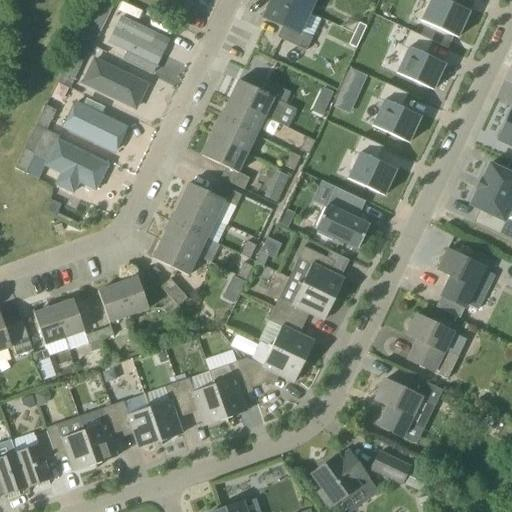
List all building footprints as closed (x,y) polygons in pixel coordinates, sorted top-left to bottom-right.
[(99,0),(91,21),(101,26),(112,0),(111,0),(99,0)] [(298,34),(308,12),(281,0),(271,0),(263,17),(298,34)] [(281,0),(308,12),(313,0),(281,0)] [(434,0),(424,24),(461,41),(472,15),(453,6),(456,0),(434,0)] [(156,66),(163,52),(146,44),(152,33),(119,17),(107,43),(156,66)] [(354,34),(361,37),(366,27),(359,24),(354,34)] [(354,34),(349,46),(356,49),(361,37),(354,34)] [(409,54),(399,76),(435,94),(446,71),(427,61),(435,44),(412,34),(403,52),(409,54)] [(134,108),(145,85),(93,60),(82,83),(134,108)] [(68,88),(73,78),(63,73),(58,83),(68,88)] [(262,93),(238,81),(229,101),(264,118),(273,100),(285,105),(290,93),(267,82),(262,93)] [(375,129),(412,146),(423,123),(403,114),(411,97),(388,86),(380,104),(385,107),(375,129)] [(114,154),(127,127),(73,101),(60,128),(114,154)] [(256,136),(264,118),(229,101),(220,119),(256,136)] [(56,112),(45,106),(36,126),(46,131),(56,112)] [(511,112),(499,140),(511,146),(511,112)] [(247,155),(256,136),(220,119),(211,138),(247,155)] [(25,150),(45,160),(56,137),(36,127),(25,150)] [(358,155),(347,180),(384,197),(395,171),(376,162),(383,148),(360,137),(353,153),(358,155)] [(95,192),(108,164),(56,138),(43,166),(59,174),(54,186),(72,194),(77,183),(95,192)] [(244,191),(249,179),(238,173),(247,155),(211,138),(202,157),(225,169),(220,179),(244,191)] [(308,155),(314,143),(305,139),(299,151),(308,155)] [(25,175),(35,155),(24,150),(15,169),(25,175)] [(294,171),(300,158),(291,154),(285,167),(294,171)] [(15,179),(0,209),(0,226),(15,234),(37,191),(15,179)] [(511,198),(480,183),(460,224),(471,230),(465,243),(498,259),(504,246),(494,241),(511,204),(511,198)] [(212,196),(189,184),(179,204),(215,221),(224,202),(236,208),(241,196),(218,185),(212,196)] [(269,186),(263,197),(276,204),(282,193),(269,186)] [(363,203),(336,190),(316,230),(319,232),(317,235),(333,243),(335,239),(359,251),(370,229),(354,221),(363,203)] [(206,239),(215,221),(179,204),(170,222),(206,239)] [(284,210),(277,225),(286,229),(293,214),(284,210)] [(197,258),(206,239),(170,222),(161,241),(197,258)] [(188,277),(197,258),(161,241),(152,260),(188,277)] [(249,260),(256,247),(247,242),(241,256),(249,260)] [(311,266),(301,286),(334,301),(344,281),(322,270),(327,259),(303,248),(298,260),(311,266)] [(464,309),(484,269),(447,251),(445,255),(438,260),(439,267),(437,272),(453,279),(451,284),(448,283),(441,297),(464,309)] [(246,281),(252,268),(243,264),(237,277),(246,281)] [(232,277),(227,287),(240,292),(244,282),(232,277)] [(128,317),(148,310),(137,278),(117,285),(128,317)] [(178,308),(187,300),(170,280),(160,288),(171,300),(178,308)] [(108,324),(128,317),(117,285),(97,292),(108,324)] [(334,301),(301,286),(292,305),(279,299),(273,310),(297,322),(302,311),(324,322),(334,301)] [(168,317),(178,308),(171,300),(161,310),(168,317)] [(103,349),(100,341),(97,332),(85,336),(84,332),(73,301),(53,308),(64,339),(69,351),(88,344),(88,345),(89,345),(92,353),(103,349)] [(44,346),(64,339),(53,308),(33,315),(44,346)] [(281,328),(271,348),(304,363),(314,343),(291,332),(297,322),(273,310),(268,322),(281,328)] [(444,351),(453,333),(416,316),(414,320),(407,324),(408,332),(406,337),(419,343),(417,348),(414,346),(407,361),(447,380),(458,358),(444,351)] [(4,328),(0,317),(0,352),(10,348),(14,358),(32,352),(22,322),(21,322),(23,328),(6,334),(4,328)] [(109,328),(97,332),(100,341),(112,336),(109,328)] [(304,363),(271,348),(261,367),(246,359),(241,361),(250,386),(251,389),(266,384),(272,373),(294,384),(304,363)] [(37,363),(49,358),(46,350),(34,355),(37,363)] [(205,367),(231,361),(229,352),(203,359),(205,367)] [(209,372),(213,386),(226,424),(227,424),(226,420),(247,412),(239,389),(250,386),(241,361),(209,372)] [(193,393),(188,379),(176,384),(185,408),(196,405),(204,428),(225,420),(226,424),(213,386),(193,393)] [(402,438),(421,398),(384,380),(382,385),(376,389),(376,397),(374,401),(390,409),(388,413),(385,412),(378,427),(402,438)] [(148,409),(161,447),(161,443),(182,435),(173,412),(185,408),(176,384),(164,388),(169,402),(148,409)] [(67,389),(53,393),(58,414),(72,411),(67,389)] [(128,416),(123,402),(111,407),(119,431),(131,427),(139,450),(159,443),(161,447),(148,409),(128,416)] [(103,424),(83,432),(94,466),(116,458),(108,435),(119,431),(111,407),(98,411),(103,424)] [(63,439),(58,425),(45,430),(46,433),(54,454),(65,450),(73,473),(94,466),(83,432),(63,439)] [(54,454),(46,433),(34,437),(37,446),(15,454),(27,489),(36,486),(38,491),(50,486),(48,482),(50,481),(43,462),(55,457),(54,454)] [(368,479),(349,452),(332,465),(330,461),(311,475),(321,489),(315,493),(328,511),(360,488),(359,486),(368,479)] [(402,486),(403,484),(410,469),(411,467),(379,452),(370,471),(402,486)] [(438,452),(433,463),(448,470),(453,460),(438,452)] [(27,489),(15,454),(0,459),(0,483),(5,497),(6,496),(8,501),(20,497),(18,492),(27,489)] [(511,478),(500,483),(507,501),(511,498),(511,478)] [(244,511),(242,503),(237,505),(234,504),(224,507),(223,510),(216,511),(244,511)]
